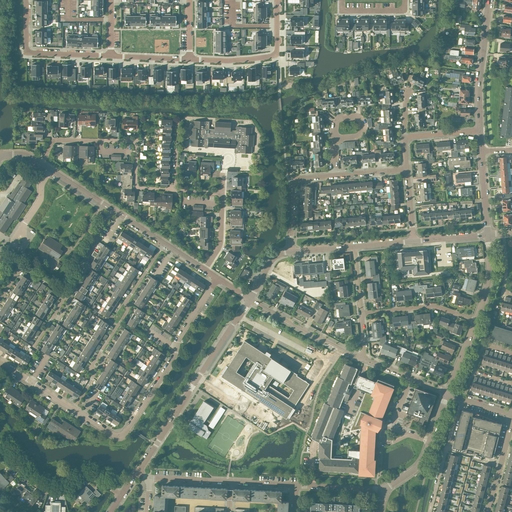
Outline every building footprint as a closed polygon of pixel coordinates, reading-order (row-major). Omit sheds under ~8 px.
[(480,10),(481,4),(473,3),(468,3),(465,2),(460,1),(459,7),(464,8),(465,4),(473,5),(472,9),(480,10)] [(256,8),(254,8),(254,13),(267,13),(267,9),(267,8),(263,8),(263,5),(256,5),(256,8)] [(267,13),(254,13),(254,18),(256,18),(256,21),(263,21),(263,18),(267,18),(267,17),(267,13)] [(511,20),(511,21),(511,17),(504,16),(503,22),(511,23),(510,27),(511,27),(511,20)] [(304,18),(291,18),(291,26),(304,26),(304,18)] [(415,18),(410,23),(415,28),(420,23),(415,18)] [(349,19),(343,19),(343,32),(349,32),(349,30),(353,30),(353,24),(349,24),(349,19)] [(356,24),(353,24),(353,30),(356,30),(356,32),(362,32),(362,19),(356,19),(356,24)] [(395,23),(392,23),(392,30),(400,30),(400,33),(400,19),(396,19),(396,20),(395,20),(395,23)] [(404,19),(400,19),(400,33),(405,33),(405,30),(409,30),(409,23),(405,23),(405,20),(404,20),(404,19)] [(475,33),(476,30),(471,29),(472,25),(460,24),(460,29),(465,29),(464,35),(475,36),(475,33)] [(507,30),(502,29),(501,36),(505,37),(505,38),(510,39),(511,33),(511,29),(507,29),(507,30)] [(291,36),(291,44),(299,44),(302,44),(305,44),(305,32),(294,32),(297,32),(297,36),(294,36),(291,36)] [(256,36),(254,36),(254,41),(267,41),(267,37),(267,36),(263,36),(263,33),(256,33),(256,36)] [(267,41),(254,41),(254,46),(256,46),(256,50),(263,50),(263,46),(267,46),(267,45),(267,41)] [(509,44),(500,44),(500,52),(509,52),(509,44)] [(298,51),(291,50),(291,58),(295,58),(295,59),(299,59),(299,58),(305,58),(305,48),(298,48),(298,51)] [(472,64),(473,58),(465,57),(458,56),(446,55),(445,59),(448,59),(461,60),(461,63),(472,64)] [(504,58),(499,57),(498,61),(498,64),(502,65),(502,66),(503,66),(503,67),(504,68),(506,68),(507,67),(507,66),(508,66),(508,61),(509,61),(509,58),(510,59),(510,60),(511,60),(511,55),(509,55),(508,58),(504,58)] [(297,67),(290,67),(290,68),(289,68),(289,72),(290,72),(290,75),(300,75),(300,69),(304,69),(304,63),(297,63),(297,67)] [(32,65),(32,77),(39,77),(39,76),(43,76),(43,68),(39,68),(39,65),(32,65)] [(71,65),(62,65),(62,73),(62,76),(62,77),(68,77),(68,81),(75,81),(75,69),(71,69),(71,65)] [(47,66),(46,66),(46,74),(54,74),(54,77),(60,77),(60,68),(58,68),(58,66),(51,66),(47,66)] [(271,66),(263,66),(263,78),(270,78),(270,81),(277,81),(277,71),(271,71),(271,66)] [(88,67),(79,67),(79,81),(88,81),(88,67)] [(94,67),(94,75),(94,74),(99,74),(99,78),(107,78),(107,72),(103,72),(103,67),(102,67),(99,67),(94,67)] [(115,68),(109,68),(109,80),(118,80),(118,74),(115,74),(115,73),(115,68)] [(182,68),(182,69),(180,69),(180,73),(180,77),(180,81),(186,81),(186,84),(192,84),(192,75),(188,75),(188,69),(186,69),(186,68),(182,68)] [(255,68),(248,68),(248,76),(247,76),(247,81),(253,81),(253,85),(259,85),(259,76),(255,76),(255,68)] [(124,69),(121,69),(121,77),(131,77),(131,69),(126,69),(124,69)] [(161,70),(153,69),(153,77),(148,77),(148,84),(153,84),(153,82),(161,82),(161,70)] [(138,77),(134,77),(134,84),(139,84),(139,80),(145,80),(145,79),(146,79),(146,76),(145,76),(145,70),(138,70),(138,77)] [(168,71),(166,71),(166,85),(175,85),(175,71),(173,71),(173,70),(168,70),(168,71)] [(398,83),(396,77),(394,73),(394,70),(391,71),(393,78),(390,79),(392,85),(398,83)] [(216,72),(212,71),(211,79),(219,79),(219,83),(223,83),(223,85),(226,85),(226,83),(226,77),(226,76),(223,76),(223,71),(219,71),(216,71),(216,72)] [(206,72),(196,72),(196,81),(206,81),(206,72)] [(241,72),(231,72),(231,77),(226,77),(226,83),(233,83),(233,80),(241,80),(241,72)] [(407,81),(408,75),(402,74),(399,76),(397,72),(394,73),(396,77),(398,83),(404,81),(407,81)] [(416,84),(419,78),(413,75),(408,75),(407,81),(411,81),(410,82),(414,83),(416,84)] [(425,81),(419,78),(416,84),(422,87),(425,81)] [(393,97),(393,91),(389,91),(389,90),(386,88),(383,93),(384,94),(385,96),(379,96),(380,98),(384,98),(386,98),(393,97)] [(469,97),(469,94),(470,93),(470,92),(469,91),(469,90),(464,90),(465,89),(460,89),(459,96),(469,97)] [(356,102),(355,91),(352,92),(353,98),(347,99),(347,106),(354,105),(353,102),(356,102)] [(366,104),(365,95),(359,96),(359,91),(355,91),(356,102),(359,102),(360,105),(366,104)] [(427,95),(426,95),(426,92),(419,92),(420,95),(417,95),(418,102),(425,101),(432,100),(432,98),(427,98),(427,95)] [(329,107),(328,100),(328,98),(327,94),(325,94),(326,101),(322,101),(322,100),(318,100),(318,105),(322,105),(322,108),(329,107)] [(347,106),(347,99),(346,94),(344,94),(344,99),(340,99),(340,97),(337,97),(338,104),(341,104),(341,106),(347,106)] [(338,104),(337,97),(328,98),(328,100),(329,107),(335,107),(335,104),(338,104)] [(394,103),(393,97),(386,98),(384,98),(385,104),(382,104),(382,107),(389,107),(389,104),(394,103)] [(425,107),(425,101),(418,102),(418,108),(419,108),(419,111),(426,110),(426,107),(425,107)] [(393,113),(392,110),(389,110),(389,107),(382,107),(383,117),(393,116),(393,114),(393,113)] [(46,117),(46,113),(33,112),(32,117),(34,117),(34,118),(34,121),(44,121),(44,119),(47,119),(46,120),(50,120),(51,116),(54,116),(54,110),(51,110),(51,113),(47,113),(47,117),(46,117)] [(426,114),(426,110),(419,111),(419,114),(415,114),(416,121),(422,120),(425,120),(424,114),(426,114)] [(323,122),(322,116),(318,116),(318,111),(309,112),(310,115),(315,115),(316,123),(323,122)] [(511,111),(504,111),(503,119),(511,120),(511,111)] [(74,122),(74,115),(68,115),(68,114),(60,114),(59,127),(68,127),(68,120),(70,120),(70,122),(74,122)] [(95,126),(95,115),(85,115),(85,116),(79,115),(79,124),(88,124),(88,125),(95,126)] [(393,118),(393,116),(383,117),(383,123),(378,123),(378,127),(392,125),(392,122),(394,122),(393,118),(394,118),(393,118)] [(136,129),(137,117),(133,117),(133,119),(123,118),(122,129),(128,129),(128,127),(133,127),(133,129),(136,129)] [(116,133),(117,119),(111,118),(111,119),(106,119),(106,128),(110,128),(110,131),(111,131),(111,136),(116,136),(116,133)] [(511,127),(511,128),(511,125),(511,120),(503,119),(502,127),(511,128),(511,127)] [(172,123),(172,120),(161,120),(161,125),(163,125),(163,128),(162,128),(172,128),(171,128),(171,126),(174,126),(174,123),(172,123)] [(43,129),(43,125),(45,125),(45,121),(44,121),(34,121),(31,121),(31,127),(30,131),(34,131),(34,132),(44,132),(45,129),(43,129)] [(221,148),(222,123),(215,122),(214,130),(209,129),(209,122),(194,121),(193,128),(191,128),(190,139),(191,139),(191,146),(207,147),(221,148)] [(324,128),(323,122),(316,123),(313,123),(314,129),(313,129),(313,132),(320,132),(320,129),(324,128)] [(236,127),(236,131),(230,130),(230,123),(222,123),(221,148),(235,148),(234,153),(251,154),(251,146),(253,147),(253,135),(250,135),(251,128),(236,127)] [(393,134),(392,125),(378,127),(379,130),(385,129),(386,135),(393,134)] [(511,129),(511,128),(502,127),(501,136),(511,137),(511,130),(511,129)] [(171,131),(172,128),(162,128),(162,133),(166,133),(165,136),(162,136),(171,136),(170,136),(170,135),(173,135),(173,131),(171,131)] [(44,136),(44,132),(34,132),(34,131),(30,131),(27,131),(27,134),(29,134),(29,135),(29,136),(28,143),(37,144),(37,140),(42,140),(42,135),(44,136)] [(320,135),(320,132),(313,132),(313,135),(315,135),(316,141),(323,141),(322,135),(320,135)] [(393,141),(393,134),(386,135),(386,141),(383,141),(384,148),(390,147),(390,144),(393,144),(393,141)] [(171,139),(171,136),(162,136),(162,144),(161,144),(169,144),(170,144),(170,143),(173,143),(173,139),(171,139)] [(453,146),(454,151),(455,158),(458,158),(458,152),(465,152),(465,149),(469,148),(468,140),(456,141),(457,145),(453,146)] [(323,147),(323,141),(316,141),(316,147),(313,148),(313,151),(320,150),(319,148),(323,147)] [(450,142),(437,143),(437,151),(450,150),(450,142)] [(171,147),(169,147),(169,144),(161,144),(161,148),(162,148),(162,152),(169,153),(170,153),(170,150),(171,150),(172,150),(172,149),(172,148),(172,147),(171,147)] [(430,153),(429,144),(416,145),(417,154),(418,155),(420,154),(421,154),(421,152),(424,152),(424,153),(430,153)] [(76,153),(77,146),(71,146),(71,147),(64,147),(64,146),(63,157),(71,157),(71,161),(76,161),(77,157),(79,157),(79,153),(76,153)] [(93,162),(93,147),(87,146),(87,148),(80,147),(80,146),(77,146),(76,153),(79,153),(79,157),(88,158),(87,161),(93,162)] [(320,154),(320,150),(313,151),(313,154),(315,154),(315,160),(322,159),(322,153),(320,154)] [(378,157),(377,150),(374,150),(374,155),(368,155),(369,162),(375,162),(375,157),(378,157)] [(387,161),(387,153),(381,154),(380,150),(377,150),(378,157),(381,157),(381,161),(387,161)] [(171,155),(169,155),(169,153),(162,152),(161,152),(161,156),(162,156),(162,160),(168,161),(170,161),(170,158),(171,158),(172,157),(172,156),(172,155),(171,155)] [(359,159),(359,152),(355,152),(356,156),(350,157),(350,164),(357,163),(356,159),(359,159)] [(369,162),(368,155),(362,156),(362,152),(359,152),(359,159),(362,159),(363,163),(369,162)] [(455,158),(451,158),(448,159),(449,169),(454,169),(454,165),(460,165),(460,168),(471,167),(470,160),(460,161),(460,158),(458,158),(455,158)] [(171,163),(170,163),(168,163),(168,161),(162,160),(160,160),(160,164),(161,164),(161,168),(168,169),(169,169),(170,166),(171,166),(171,165),(172,165),(172,164),(171,163)] [(188,161),(188,163),(184,163),(183,168),(185,168),(184,174),(191,175),(191,170),(196,171),(196,162),(188,161)] [(132,168),(132,165),(123,164),(123,162),(119,162),(118,162),(117,162),(117,163),(116,163),(116,164),(115,165),(115,166),(115,167),(115,168),(116,168),(116,169),(117,169),(117,170),(118,170),(119,170),(120,170),(120,169),(123,169),(122,175),(130,176),(131,176),(131,171),(130,171),(130,168),(132,168)] [(214,169),(214,163),(201,162),(200,171),(201,171),(201,175),(209,175),(210,169),(214,169)] [(171,171),(170,171),(168,171),(168,169),(161,168),(160,168),(160,172),(161,172),(161,176),(168,177),(169,177),(169,174),(170,174),(171,174),(171,173),(172,172),(171,172),(171,171)] [(471,174),(456,175),(456,183),(472,181),(471,174)] [(132,187),(132,181),(130,181),(130,176),(122,175),(117,175),(117,181),(120,181),(120,182),(121,181),(122,181),(122,189),(132,189),(131,189),(131,187),(132,187)] [(168,179),(168,177),(161,176),(160,176),(160,180),(161,180),(160,184),(169,185),(169,182),(170,182),(171,182),(171,181),(171,180),(171,179),(170,179),(168,179)] [(19,183),(8,198),(7,197),(0,207),(0,210),(0,211),(0,210),(0,231),(3,234),(13,219),(15,221),(26,205),(23,203),(31,191),(27,189),(31,182),(24,177),(19,183)] [(245,188),(245,185),(243,185),(243,182),(241,182),(241,178),(232,178),(232,185),(237,185),(237,188),(245,188)] [(241,198),(245,198),(245,188),(237,188),(237,191),(231,191),(231,198),(232,198),(240,198),(241,198)] [(472,188),(460,189),(461,196),(473,195),(472,188)] [(134,202),(134,192),(131,192),(132,189),(122,189),(121,193),(124,193),(123,198),(126,198),(126,201),(134,202)] [(153,197),(154,193),(143,193),(142,197),(138,197),(138,203),(142,203),(142,201),(150,201),(150,205),(156,206),(157,197),(153,197)] [(171,209),(172,198),(171,198),(172,194),(161,194),(161,198),(157,197),(156,206),(160,206),(160,208),(171,209)] [(510,200),(510,197),(504,197),(504,200),(503,200),(503,202),(502,202),(502,204),(503,204),(503,206),(511,205),(511,203),(511,199),(510,200)] [(241,205),(241,198),(240,198),(232,198),(232,205),(235,205),(235,208),(243,208),(243,205),(241,205)] [(399,204),(398,198),(391,199),(391,205),(392,205),(392,208),(395,207),(398,207),(398,204),(399,204)] [(241,218),(243,218),(243,208),(235,208),(235,211),(230,211),(230,218),(232,218),(239,218),(241,218)] [(465,209),(465,210),(466,217),(472,217),(472,216),(474,216),(474,208),(471,208),(471,210),(468,210),(468,209),(465,209)] [(430,220),(430,214),(429,214),(429,212),(426,212),(426,214),(423,214),(423,212),(421,212),(421,219),(424,218),(424,221),(430,220)] [(210,222),(212,222),(212,217),(200,216),(200,217),(200,227),(210,228),(210,222)] [(241,225),(241,218),(239,218),(232,218),(232,225),(235,225),(235,228),(243,228),(244,225),(241,225)] [(212,239),(212,232),(210,232),(210,228),(200,227),(200,238),(200,239),(209,239),(212,239)] [(239,238),(239,231),(243,231),(243,228),(235,228),(235,231),(230,231),(230,238),(231,238),(239,238)] [(123,242),(127,235),(122,231),(118,238),(123,242)] [(128,245),(132,238),(127,235),(123,242),(128,245)] [(62,246),(61,245),(48,237),(46,241),(44,240),(39,248),(45,252),(46,251),(51,254),(50,256),(56,260),(62,251),(59,249),(62,246)] [(133,248),(138,242),(132,238),(128,245),(133,248)] [(240,245),(241,238),(239,238),(231,238),(231,245),(232,245),(232,249),(239,250),(239,245),(240,245)] [(212,243),(208,243),(209,239),(200,239),(200,245),(203,245),(203,249),(212,250),(212,243)] [(110,249),(100,242),(98,245),(102,247),(100,250),(107,255),(110,249)] [(138,252),(143,245),(138,242),(133,248),(138,252)] [(144,255),(148,248),(143,245),(138,252),(144,255)] [(474,247),(456,249),(456,254),(452,254),(453,261),(457,260),(457,258),(474,256),(474,247)] [(149,259),(154,252),(148,248),(144,255),(149,259)] [(235,256),(239,250),(232,249),(229,253),(228,252),(224,258),(229,262),(227,264),(234,269),(236,265),(233,263),(236,257),(235,256)] [(107,255),(100,250),(98,253),(94,251),(93,253),(103,260),(107,255)] [(427,256),(427,250),(419,251),(407,252),(405,252),(398,253),(399,270),(414,269),(414,275),(429,274),(428,262),(429,262),(428,256),(427,256)] [(103,260),(93,253),(91,255),(95,258),(93,261),(100,265),(103,260)] [(365,262),(366,269),(375,268),(374,262),(378,262),(377,257),(371,257),(371,260),(369,260),(368,261),(369,261),(365,262)] [(333,260),(334,269),(341,269),(341,271),(345,270),(343,258),(333,260)] [(467,268),(470,267),(470,269),(469,269),(469,272),(472,272),(472,273),(473,273),(477,273),(477,268),(476,268),(476,263),(473,263),(473,260),(465,261),(463,261),(463,264),(462,264),(463,268),(467,267),(467,268)] [(96,271),(100,265),(93,261),(91,264),(87,261),(86,264),(96,271)] [(297,265),(297,264),(294,264),(294,271),(302,271),(303,276),(311,275),(311,274),(317,273),(317,274),(324,274),(323,263),(302,265),(302,263),(299,263),(299,265),(297,265)] [(175,275),(179,268),(174,265),(169,272),(175,275)] [(141,273),(138,270),(131,266),(127,271),(134,276),(136,273),(140,275),(141,273)] [(180,279),(184,272),(179,268),(175,275),(180,279)] [(375,274),(375,268),(366,269),(367,277),(373,276),(373,279),(380,279),(379,274),(375,274)] [(250,271),(244,269),(241,276),(246,279),(250,271)] [(98,274),(91,270),(88,275),(95,280),(98,274)] [(134,276),(127,271),(124,276),(135,283),(136,281),(132,279),(134,276)] [(185,282),(189,275),(184,272),(180,279),(185,282)] [(91,285),(95,280),(88,275),(84,280),(91,285)] [(158,282),(147,275),(146,277),(149,280),(147,283),(154,287),(158,282)] [(190,285),(195,279),(189,275),(185,282),(190,285)] [(29,280),(23,276),(19,281),(26,286),(29,280)] [(135,283),(124,276),(121,281),(127,286),(129,283),(133,285),(135,283)] [(195,289),(200,282),(195,279),(190,285),(195,289)] [(380,284),(380,279),(373,279),(374,283),(368,284),(368,291),(377,290),(377,284),(380,284)] [(473,292),(476,283),(473,283),(473,280),(474,280),(469,279),(466,290),(473,292)] [(88,290),(91,285),(84,280),(81,286),(88,290)] [(26,286),(19,281),(16,287),(23,291),(26,286)] [(125,289),(127,286),(121,281),(117,287),(124,291),(128,294),(129,292),(125,289)] [(286,285),(281,282),(280,282),(277,281),(275,285),(273,284),(267,296),(274,299),(280,288),(284,290),(286,286),(286,285)] [(205,286),(200,282),(195,289),(201,292),(205,286)] [(339,291),(340,291),(341,297),(348,296),(346,286),(343,286),(342,282),(334,283),(335,289),(338,288),(338,289),(339,291)] [(145,286),(142,283),(140,285),(151,292),(154,287),(147,283),(145,286)] [(419,292),(418,286),(418,283),(414,283),(414,286),(409,287),(410,291),(404,291),(404,300),(412,299),(412,293),(419,292)] [(439,287),(433,288),(434,296),(442,295),(441,289),(445,289),(444,283),(439,283),(439,287)] [(151,292),(140,285),(139,288),(143,290),(141,293),(148,297),(151,292)] [(434,296),(433,288),(427,289),(427,285),(418,286),(419,292),(426,291),(427,297),(434,296)] [(84,295),(88,290),(81,286),(78,291),(84,295)] [(289,287),(286,286),(284,290),(283,291),(286,292),(281,301),(282,301),(280,303),(286,306),(287,304),(293,307),(297,298),(286,292),(289,287)] [(23,291),(16,287),(12,292),(19,296),(23,291)] [(124,291),(117,287),(114,292),(121,297),(124,291)] [(404,300),(404,291),(397,292),(397,288),(392,289),(393,295),(396,295),(397,301),(404,300)] [(56,297),(53,295),(55,293),(49,289),(46,294),(48,295),(45,299),(52,303),(56,297)] [(378,296),(377,290),(368,291),(369,299),(375,298),(376,302),(382,301),(381,296),(378,296)] [(81,301),(84,295),(78,291),(74,296),(81,301)] [(470,305),(471,300),(463,298),(464,297),(459,296),(460,293),(454,291),(453,294),(456,296),(454,304),(461,306),(462,303),(470,305)] [(19,296),(12,292),(9,297),(16,301),(19,296)] [(121,297),(114,292),(110,297),(117,302),(121,297)] [(148,297),(141,293),(139,296),(135,294),(134,296),(144,303),(148,297)] [(144,303),(134,296),(132,298),(136,300),(134,304),(141,308),(144,303)] [(12,306),(16,301),(9,297),(6,302),(12,306)] [(114,307),(117,302),(110,297),(107,303),(114,307)] [(188,307),(192,301),(185,297),(181,302),(188,307)] [(81,315),(87,306),(74,298),(72,302),(73,303),(72,304),(74,306),(72,309),(79,313),(81,315)] [(49,308),(52,303),(45,299),(42,304),(49,308)] [(9,312),(12,306),(6,302),(2,307),(9,312)] [(185,312),(188,307),(181,302),(178,308),(185,312)] [(114,307),(107,303),(104,308),(110,312),(114,307)] [(322,305),(320,303),(316,309),(319,311),(313,321),(321,324),(328,312),(320,308),(322,305)] [(350,316),(349,304),(344,305),(343,303),(334,304),(335,306),(336,306),(336,309),(338,309),(339,317),(350,316)] [(45,313),(49,308),(42,304),(39,309),(45,313)] [(312,312),(300,305),(297,312),(309,318),(312,312)] [(0,313),(6,317),(9,312),(2,307),(0,310),(0,313)] [(110,312),(104,308),(100,313),(107,318),(110,312)] [(144,312),(137,308),(133,314),(140,318),(144,312)] [(181,317),(185,312),(178,308),(175,313),(181,317)] [(42,319),(45,313),(39,309),(35,314),(42,319)] [(76,318),(79,313),(72,309),(69,314),(76,318)] [(178,322),(181,317),(175,313),(171,318),(178,322)] [(72,324),(76,318),(69,314),(66,319),(72,324)] [(137,323),(140,318),(133,314),(130,319),(137,323)] [(430,314),(422,315),(423,323),(429,323),(430,326),(435,326),(434,319),(430,320),(430,314)] [(423,323),(422,315),(415,315),(415,321),(412,322),(412,328),(417,328),(417,324),(423,323)] [(46,323),(35,316),(31,322),(38,326),(40,323),(44,326),(46,323)] [(407,316),(400,317),(401,326),(407,325),(407,329),(412,328),(412,322),(408,322),(407,316)] [(401,326),(400,317),(393,318),(393,324),(390,324),(390,331),(395,330),(395,326),(401,326)] [(450,330),(452,323),(449,322),(450,320),(442,317),(439,324),(447,326),(446,329),(450,330)] [(178,322),(171,318),(168,323),(175,328),(178,322)] [(372,323),(373,331),(382,330),(381,324),(384,323),(384,318),(378,319),(378,323),(372,323)] [(69,329),(72,324),(66,319),(62,324),(69,329)] [(111,330),(113,327),(100,319),(97,325),(99,326),(106,330),(108,327),(111,330)] [(133,329),(137,323),(130,319),(127,324),(133,329)] [(351,320),(343,321),(343,323),(335,323),(336,329),(344,328),(345,335),(352,334),(351,320)] [(171,333),(175,328),(168,323),(165,321),(161,327),(171,333)] [(36,329),(38,326),(31,322),(28,327),(39,334),(40,332),(36,329)] [(460,335),(463,326),(456,324),(456,325),(452,323),(450,330),(453,331),(453,332),(460,335)] [(61,334),(64,328),(58,324),(56,327),(52,325),(50,327),(61,334)] [(104,333),(106,330),(99,326),(95,331),(106,338),(107,336),(104,333)] [(131,333),(121,326),(119,329),(123,331),(121,334),(128,339),(131,333)] [(511,327),(507,326),(506,329),(495,326),(491,338),(511,344),(511,345),(511,344),(511,327)] [(39,334),(28,327),(25,332),(31,337),(34,334),(37,336),(39,334)] [(57,339),(61,334),(50,327),(49,329),(53,332),(51,335),(57,339)] [(382,336),(382,330),(373,331),(374,338),(380,337),(380,341),(386,340),(386,335),(382,336)] [(99,341),(101,338),(105,340),(106,338),(95,331),(92,336),(99,341)] [(29,340),(31,337),(25,332),(21,338),(32,345),(33,342),(29,340)] [(124,344),(128,339),(121,334),(119,337),(115,335),(114,337),(124,344)] [(54,344),(57,339),(51,335),(49,338),(45,335),(44,337),(54,344)] [(97,344),(99,341),(92,336),(88,342),(99,349),(101,346),(97,344)] [(51,350),(54,344),(44,337),(42,339),(46,342),(44,345),(51,350)] [(121,349),(124,344),(114,337),(112,339),(116,342),(114,345),(121,349)] [(273,359),(272,358),(271,358),(270,357),(270,356),(269,356),(266,354),(266,353),(265,354),(264,353),(263,353),(263,352),(262,351),(262,352),(260,351),(261,351),(260,350),(260,351),(259,350),(259,349),(258,349),(257,349),(257,348),(256,348),(255,348),(256,347),(255,347),(254,347),(254,346),(253,346),(252,345),(251,345),(250,344),(251,344),(249,343),(249,344),(248,343),(248,342),(247,342),(246,342),(246,341),(245,340),(243,343),(243,344),(242,345),(241,347),(241,346),(240,347),(241,347),(240,348),(239,349),(239,348),(239,349),(238,351),(238,350),(237,351),(238,351),(237,352),(238,352),(237,353),(236,354),(236,355),(235,355),(235,356),(234,357),(232,361),(231,362),(230,362),(231,363),(230,364),(229,364),(230,364),(229,366),(228,365),(228,366),(227,368),(226,367),(225,367),(223,370),(224,370),(225,371),(223,374),(223,375),(221,376),(222,377),(222,376),(223,377),(224,378),(225,378),(225,379),(226,379),(227,380),(229,381),(230,382),(231,382),(232,383),(233,384),(233,383),(234,384),(235,385),(236,385),(237,386),(237,387),(237,386),(239,387),(238,387),(239,388),(239,387),(240,388),(240,389),(242,389),(241,390),(242,390),(244,391),(243,391),(244,391),(244,392),(244,391),(245,391),(246,392),(247,393),(248,393),(248,394),(249,395),(250,394),(251,395),(252,396),(253,397),(254,397),(253,398),(254,398),(256,399),(255,399),(256,399),(257,400),(258,400),(259,400),(259,401),(260,401),(261,402),(261,401),(262,402),(262,403),(264,403),(263,404),(264,404),(265,405),(266,405),(267,405),(266,406),(268,407),(268,406),(269,407),(270,408),(271,408),(271,409),(272,409),(273,409),(273,410),(274,410),(275,411),(277,412),(276,412),(277,412),(278,413),(279,414),(279,413),(279,414),(280,414),(281,415),(283,416),(282,416),(283,416),(284,417),(285,417),(286,418),(287,419),(288,417),(288,416),(291,412),(292,413),(294,412),(292,411),(294,408),(293,408),(294,407),(295,407),(294,406),(295,405),(296,405),(295,405),(296,403),(296,404),(297,402),(298,401),(301,397),(301,396),(302,396),(306,389),(306,388),(307,388),(306,388),(307,387),(308,386),(308,385),(309,385),(309,384),(309,383),(309,384),(307,383),(308,383),(307,382),(306,382),(305,381),(305,380),(304,381),(303,380),(303,379),(302,379),(301,379),(301,378),(300,378),(299,377),(298,377),(297,376),(297,375),(296,374),(295,373),(294,372),(294,373),(292,372),(293,371),(292,371),(291,371),(291,370),(290,370),(289,369),(287,368),(286,368),(286,367),(285,367),(284,366),(283,366),(282,365),(281,364),(280,364),(281,364),(278,362),(278,363),(277,362),(277,361),(276,361),(275,360),(274,359),(274,360),(273,359)] [(386,341),(386,340),(380,341),(380,343),(379,345),(383,346),(381,352),(388,355),(391,347),(385,344),(386,341)] [(453,353),(455,346),(444,341),(441,348),(453,353)] [(0,349),(4,352),(9,346),(3,342),(0,347),(0,349)] [(92,351),(94,348),(98,351),(99,349),(88,342),(85,347),(92,351)] [(47,355),(51,350),(44,345),(42,348),(38,346),(37,348),(47,355)] [(118,354),(121,349),(114,345),(112,348),(108,345),(107,347),(118,354)] [(400,353),(402,347),(397,345),(396,349),(391,347),(388,355),(394,357),(397,352),(400,353)] [(9,356),(14,349),(9,346),(4,352),(9,356)] [(88,357),(92,351),(85,347),(82,352),(88,357)] [(114,360),(118,354),(107,347),(106,349),(109,352),(107,355),(114,360)] [(408,363),(411,355),(412,352),(406,350),(407,349),(402,347),(400,353),(402,354),(401,357),(402,357),(401,360),(408,363)] [(14,359),(19,352),(14,349),(9,356),(14,359)] [(160,360),(164,354),(157,350),(153,356),(160,360)] [(20,362),(24,356),(19,352),(14,359),(20,362)] [(85,362),(88,357),(82,352),(78,357),(85,362)] [(432,362),(433,357),(447,363),(449,359),(450,359),(451,356),(446,354),(446,356),(438,353),(436,358),(428,355),(428,353),(425,352),(423,356),(422,358),(432,362)] [(20,362),(25,366),(31,357),(25,354),(24,356),(20,362)] [(420,365),(422,358),(423,356),(418,354),(416,357),(411,355),(408,363),(415,366),(417,360),(420,362),(419,365),(420,365)] [(157,365),(160,360),(153,356),(150,361),(157,365)] [(82,367),(85,362),(78,357),(75,363),(82,367)] [(437,363),(432,362),(422,358),(420,365),(427,368),(428,364),(432,365),(431,367),(434,369),(433,373),(442,376),(445,369),(436,366),(437,363)] [(117,364),(110,360),(107,365),(114,369),(117,364)] [(153,370),(157,365),(150,361),(147,366),(153,370)] [(78,372),(82,367),(75,363),(71,368),(78,372)] [(358,376),(358,375),(357,375),(359,371),(360,371),(357,370),(357,369),(345,364),(340,378),(338,377),(327,404),(325,403),(312,436),(311,439),(319,442),(319,457),(320,457),(319,470),(352,472),(352,473),(356,474),(359,474),(360,459),(348,456),(347,459),(342,458),(342,456),(335,456),(334,458),(331,458),(332,440),(334,438),(334,437),(333,437),(338,426),(339,425),(339,424),(339,423),(340,422),(340,421),(344,411),(339,409),(343,400),(347,402),(353,388),(348,386),(349,384),(351,385),(352,383),(355,384),(357,379),(354,377),(354,376),(355,376),(355,374),(358,376)] [(110,375),(114,369),(107,365),(103,370),(110,375)] [(153,370),(147,366),(143,371),(150,375),(153,370)] [(107,380),(110,375),(103,370),(100,375),(107,380)] [(50,381),(55,375),(49,371),(45,378),(50,381)] [(150,375),(143,371),(140,376),(147,381),(150,375)] [(55,385),(60,378),(55,375),(50,381),(55,385)] [(104,385),(107,380),(100,375),(97,381),(104,385)] [(366,378),(362,376),(359,375),(355,385),(358,386),(357,389),(361,390),(366,392),(357,414),(351,429),(353,430),(362,428),(361,450),(348,450),(348,456),(360,459),(359,474),(374,475),(375,460),(374,460),(375,429),(378,430),(380,423),(382,420),(381,420),(394,385),(378,379),(377,382),(366,378)] [(143,386),(147,381),(140,376),(136,382),(143,386)] [(61,388),(65,381),(60,378),(55,385),(61,388)] [(66,392),(70,385),(65,381),(61,388),(66,392)] [(100,390),(104,385),(97,381),(93,386),(100,390)] [(140,386),(133,382),(130,387),(136,392),(140,386)] [(71,395),(75,388),(70,385),(66,392),(71,395)] [(16,391),(9,386),(4,393),(6,395),(4,397),(9,400),(11,398),(15,401),(14,404),(18,406),(24,397),(16,392),(16,391)] [(136,392),(130,387),(126,393),(133,397),(136,392)] [(81,392),(75,388),(71,395),(76,399),(81,392)] [(436,396),(428,393),(416,388),(407,413),(420,418),(418,423),(423,424),(425,420),(427,421),(436,396)] [(130,402),(133,397),(126,393),(123,398),(130,402)] [(126,408),(130,402),(123,398),(119,403),(126,408)] [(214,407),(204,401),(194,416),(195,416),(191,421),(190,422),(187,427),(202,436),(207,439),(211,432),(208,430),(207,426),(203,423),(204,422),(214,407)] [(41,414),(44,409),(39,405),(38,406),(30,402),(25,409),(37,417),(35,419),(41,423),(45,417),(41,414)] [(101,415),(105,409),(100,405),(95,412),(101,415)] [(106,419),(110,412),(105,409),(101,415),(106,419)] [(471,419),(472,417),(473,413),(462,410),(461,417),(471,419)] [(111,422),(116,415),(110,412),(106,419),(111,422)] [(497,422),(476,413),(475,417),(474,421),(480,423),(485,424),(490,426),(496,427),(501,428),(502,424),(497,423),(497,422)] [(117,426),(121,419),(116,415),(111,422),(117,426)] [(470,425),(471,419),(461,417),(459,422),(470,425)] [(487,436),(498,439),(499,436),(494,434),(489,433),(483,432),(478,430),(472,429),(474,421),(475,417),(472,417),(471,419),(470,425),(468,431),(467,437),(466,442),(464,448),(463,453),(466,454),(467,450),(474,451),(472,459),(481,461),(482,458),(482,455),(483,451),(485,446),(486,441),(487,436)] [(61,425),(52,419),(47,428),(59,436),(61,432),(74,440),(78,433),(75,432),(77,430),(64,421),(61,425)] [(468,431),(470,425),(459,422),(458,428),(468,431)] [(467,437),(468,431),(458,428),(456,434),(467,437)] [(466,442),(467,437),(456,434),(455,439),(466,442)] [(464,448),(466,442),(455,439),(453,445),(464,448)] [(463,453),(464,448),(453,445),(452,450),(463,453)] [(456,464),(456,462),(450,460),(448,468),(454,470),(455,467),(456,464)] [(487,480),(489,472),(483,470),(482,472),(481,474),(482,474),(481,478),(487,480)] [(0,473),(0,487),(2,489),(13,478),(10,475),(6,480),(0,473)] [(86,486),(78,495),(81,498),(82,498),(87,503),(95,495),(97,498),(100,494),(96,490),(92,493),(86,486)] [(171,496),(171,486),(163,486),(162,496),(165,496),(171,496)] [(179,497),(180,486),(171,486),(171,496),(179,497)] [(187,497),(187,487),(180,486),(179,497),(187,497)] [(194,497),(195,487),(187,487),(187,497),(194,497)] [(202,498),(203,488),(195,487),(194,497),(202,498)] [(27,490),(24,488),(19,495),(22,497),(19,500),(30,508),(37,499),(26,491),(27,490)] [(211,498),(211,488),(203,488),(202,498),(211,498)] [(219,499),(220,488),(211,488),(211,498),(219,499)] [(227,489),(221,488),(220,488),(219,499),(227,499),(227,489)] [(241,500),(242,489),(233,489),(233,499),(241,500)] [(250,500),(250,490),(242,489),(241,500),(250,500)] [(265,501),(265,491),(258,490),(257,501),(265,501)] [(273,501),(274,491),(265,491),(265,501),(273,501)] [(282,491),(275,491),(274,491),(273,501),(278,502),(281,501),(282,491)] [(165,505),(165,496),(162,496),(155,495),(155,504),(165,505)] [(289,502),(281,501),(278,502),(278,509),(288,510),(289,502)] [(50,502),(50,505),(45,505),(45,511),(44,511),(43,511),(65,511),(65,507),(60,507),(60,503),(50,502)]
